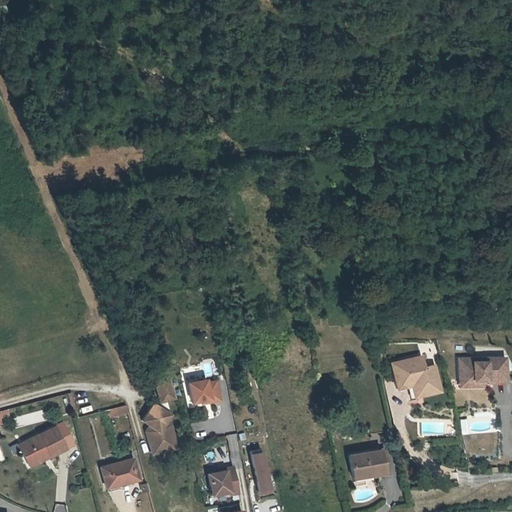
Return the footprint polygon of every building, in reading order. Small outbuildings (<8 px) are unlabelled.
[(410,398),(440,391),(439,387),(437,380),(434,365),(423,367),(421,357),(391,363),(396,389),(408,387),(410,398)] [(473,379),(473,387),(482,386),(482,383),(496,383),(496,380),(506,380),(506,358),(458,358),(459,380),(473,379)] [(170,378),(155,381),(160,400),(165,399),(165,400),(175,397),(170,378)] [(210,379),(189,384),(194,405),(202,403),(203,405),(222,401),(218,380),(211,382),(210,379)] [(165,400),(165,399),(160,400),(161,403),(159,407),(157,405),(152,403),(141,419),(148,424),(152,426),(147,433),(150,442),(160,448),(170,433),(160,427),(164,420),(169,414),(167,412),(168,411),(165,400)] [(376,402),(351,410),(356,426),(366,422),(370,433),(386,429),(376,402)] [(125,405),(104,411),(106,418),(127,412),(125,405)] [(152,426),(148,424),(144,430),(151,454),(176,447),(170,424),(164,420),(160,427),(170,433),(160,448),(150,442),(147,433),(152,426)] [(53,426),(22,441),(25,447),(20,450),(28,465),(48,455),(46,452),(62,444),(53,426)] [(25,447),(22,441),(17,444),(20,450),(25,447)] [(46,452),(48,455),(64,447),(62,444),(46,452)] [(349,456),(353,479),(367,476),(385,473),(383,462),(386,462),(384,449),(349,456)] [(265,453),(252,455),(259,495),(273,492),(265,453)] [(108,489),(140,480),(134,459),(102,468),(108,489)] [(235,487),(232,467),(224,469),(224,471),(207,474),(211,495),(228,492),(228,488),(235,487)] [(367,476),(353,479),(355,486),(368,483),(367,476)] [(65,511),(67,506),(55,503),(52,511),(65,511)]
